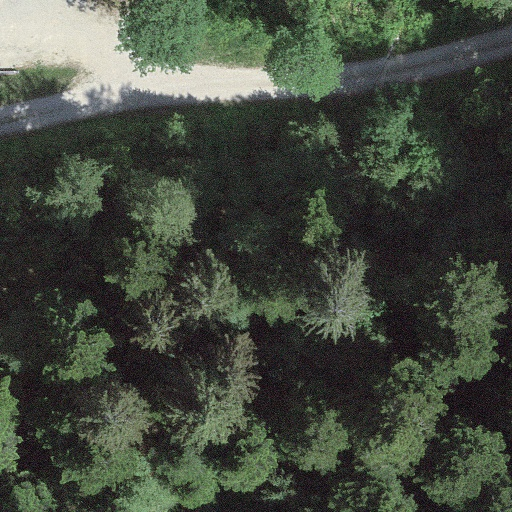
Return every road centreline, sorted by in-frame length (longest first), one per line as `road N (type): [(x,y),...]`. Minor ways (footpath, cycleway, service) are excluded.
road 1 (track): [(0,131),(511,37)]
road 2 (track): [(203,95),(60,45),(0,38)]
